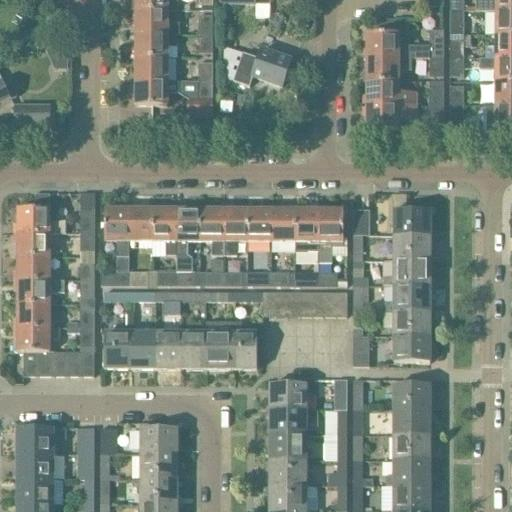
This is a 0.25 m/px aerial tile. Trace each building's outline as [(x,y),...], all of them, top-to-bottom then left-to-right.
[(177,14),(177,0),(135,0),(136,13),(168,13),(168,14),(177,14)] [(213,9),(212,0),(198,0),(199,9),(213,9)] [(219,0),(219,9),(256,9),(256,7),(256,0),(219,0)] [(443,0),(419,0),(420,9),(443,10),(443,0)] [(449,0),(450,14),(465,14),(464,0),(449,0)] [(496,14),(511,14),(511,0),(495,0),(496,1),(476,1),(475,14),(496,14)] [(168,13),(136,13),(135,37),(177,37),(179,37),(179,26),(168,26),(168,14),(168,13)] [(465,14),(450,14),(449,38),(465,38),(465,14)] [(511,38),(511,14),(496,14),(496,38),(511,38)] [(198,37),(212,37),(213,19),(199,19),(198,37)] [(366,37),(366,62),(412,62),(429,62),(443,62),(443,34),(429,34),(429,48),(398,48),(398,37),(366,37)] [(135,37),(135,61),(168,61),(168,49),(177,49),(177,37),(135,37)] [(212,57),(212,37),(198,37),(198,56),(212,57)] [(465,38),(449,38),(449,61),(464,62),(465,38)] [(511,61),(511,38),(496,38),(495,49),(487,49),(487,61),(487,62),(511,61)] [(291,62),(261,52),(258,60),(244,55),(234,84),(249,90),(253,80),(281,89),(291,62)] [(168,61),(135,61),(135,85),(167,85),(168,61)] [(464,81),(464,62),(449,61),(449,81),(464,81)] [(495,86),(511,85),(511,61),(487,62),(487,61),(480,61),(480,72),(495,72),(495,86)] [(362,76),(362,83),(365,85),(366,85),(398,86),(398,73),(412,73),(412,62),(366,62),(366,74),(365,74),(362,76)] [(443,81),(443,62),(429,62),(429,81),(443,81)] [(199,67),(198,85),(212,85),(212,67),(199,67)] [(0,78),(0,108),(17,100),(9,81),(3,84),(0,78)] [(429,110),(443,110),(443,84),(429,84),(429,110)] [(135,85),(135,109),(167,109),(167,96),(179,97),(179,85),(167,85),(135,85)] [(212,105),(212,85),(198,85),(198,100),(187,100),(187,119),(211,119),(211,104),(212,105)] [(398,86),(366,85),(366,109),(417,110),(417,96),(398,96),(398,86)] [(511,85),(495,86),(495,109),(511,109),(511,85)] [(450,91),(450,109),(465,109),(465,91),(450,91)] [(51,108),(15,108),(15,129),(50,129),(51,108)] [(417,110),(366,109),(365,134),(398,134),(398,122),(417,122),(417,110)] [(464,133),(465,109),(450,109),(449,133),(464,133)] [(483,110),(483,142),(511,141),(511,109),(495,109),(495,111),(483,110)] [(443,110),(429,110),(429,133),(443,134),(443,110)] [(80,196),(80,236),(95,236),(95,213),(95,196),(80,196)] [(17,211),(17,235),(50,236),(66,236),(66,223),(50,223),(50,211),(17,211)] [(130,276),(130,245),(129,245),(129,212),(105,212),(105,245),(116,245),(116,276),(101,276),(101,290),(129,290),(129,276),(130,276)] [(129,245),(130,245),(153,245),(153,213),(129,212),(129,245)] [(153,213),(153,245),(165,245),(165,259),(176,259),(176,213),(153,213)] [(200,213),(176,213),(176,259),(188,259),(188,245),(200,245),(200,213)] [(224,213),(200,213),(200,245),(213,245),(213,259),(225,259),(225,245),(224,245),(224,213)] [(224,213),(224,245),(225,245),(225,259),(237,259),(238,245),(247,245),(247,213),(224,213)] [(271,213),(247,213),(247,245),(271,245),(271,213)] [(271,245),(295,246),(295,213),(271,213),(271,245)] [(318,254),(318,213),(295,213),(295,246),(295,256),(309,256),(309,254),(318,254)] [(318,213),(318,254),(319,254),(319,266),(333,266),(333,246),(343,246),(343,214),(318,213)] [(354,239),(364,239),(370,239),(369,214),(354,214),(354,239)] [(394,240),(430,240),(430,214),(394,214),(394,240)] [(50,260),(50,236),(17,235),(17,259),(50,260)] [(95,236),(80,236),(80,260),(95,260),(95,236)] [(354,264),(363,264),(364,239),(354,239),(354,264)] [(394,264),(430,265),(430,240),(394,240),(394,264)] [(50,283),(50,260),(17,259),(17,283),(50,283)] [(95,260),(80,260),(80,283),(94,283),(95,260)] [(353,289),(363,290),(363,264),(354,264),(353,289)] [(394,290),(430,290),(430,265),(394,264),(394,280),(384,280),(384,289),(394,289),(394,290)] [(129,290),(153,290),(153,276),(130,276),(129,276),(129,290)] [(153,276),(153,290),(176,290),(176,276),(153,276)] [(176,276),(176,290),(195,290),(195,276),(176,276)] [(205,290),(224,290),(224,276),(205,276),(205,290)] [(243,276),(224,276),(224,290),(242,290),(243,276)] [(252,290),(271,291),(271,276),(252,276),(252,290)] [(271,276),(271,291),(290,291),(290,276),(271,276)] [(300,291),(318,291),(318,277),(300,276),(300,291)] [(318,277),(318,291),(337,291),(338,277),(318,277)] [(50,283),(17,283),(17,307),(50,307),(50,295),(64,295),(64,283),(50,283)] [(94,283),(80,283),(80,307),(94,307),(94,283)] [(363,314),(363,290),(353,289),(353,314),(363,314)] [(430,315),(430,290),(394,290),(394,305),(383,305),(383,315),(394,315),(430,315)] [(104,306),(129,306),(129,296),(104,296),(104,306)] [(129,296),(129,306),(155,306),(155,296),(129,296)] [(180,306),(180,296),(155,296),(155,306),(180,306)] [(205,296),(180,296),(180,306),(205,307),(205,296)] [(231,307),(231,296),(205,296),(205,307),(231,307)] [(263,297),(231,296),(231,307),(263,307),(263,297)] [(275,320),(276,297),(263,297),(263,320),(275,320)] [(276,297),(275,320),(287,320),(287,297),(276,297)] [(299,320),(299,297),(287,297),(287,320),(299,320)] [(311,320),(311,297),(299,297),(299,320),(311,320)] [(322,320),(323,297),(311,297),(311,320),(322,320)] [(334,321),(334,297),(323,297),(322,320),(334,321)] [(347,297),(334,297),(334,321),(347,321),(347,297)] [(50,331),(50,307),(17,307),(17,330),(50,331)] [(94,307),(80,307),(79,331),(94,331),(94,307)] [(363,340),(363,314),(353,314),(353,340),(363,340)] [(430,340),(430,315),(394,315),(394,339),(394,340),(430,340)] [(231,336),(231,371),(256,371),(256,336),(242,336),(242,325),(231,325),(231,336)] [(24,355),(36,355),(50,355),(50,342),(60,342),(60,331),(50,331),(17,330),(17,343),(14,343),(14,354),(17,354),(17,355),(24,355)] [(79,356),(80,356),(94,356),(94,331),(79,331),(79,356)] [(129,371),(129,335),(103,335),(103,371),(129,371)] [(155,371),(155,335),(129,335),(129,371),(155,371)] [(180,336),(155,335),(155,371),(180,371),(180,336)] [(180,371),(205,371),(205,336),(180,336),(180,371)] [(231,371),(231,336),(205,336),(205,371),(231,371)] [(353,340),(353,355),(369,356),(369,340),(363,340),(353,340)] [(394,340),(394,365),(430,365),(430,340),(394,340)] [(36,380),(36,355),(24,355),(24,380),(36,380)] [(50,355),(36,355),(36,380),(53,380),(53,355),(50,355)] [(53,355),(53,380),(66,380),(66,355),(53,355)] [(66,355),(66,380),(80,380),(80,356),(79,356),(66,355)] [(94,356),(80,356),(80,380),(94,380),(94,356)] [(270,387),(270,413),(305,412),(305,398),(315,398),(315,384),(305,384),(305,387),(270,387)] [(337,412),(347,412),(347,384),(337,384),(337,412)] [(393,413),(430,413),(430,387),(394,387),(393,413)] [(353,412),(363,412),(363,388),(353,388),(353,412)] [(270,413),(270,437),(305,438),(305,412),(270,413)] [(337,438),(347,438),(347,412),(337,412),(337,438)] [(353,412),(353,438),(363,438),(363,412),(353,412)] [(393,438),(430,438),(430,413),(393,413),(393,438)] [(18,431),(18,457),(54,457),(54,441),(67,441),(66,431),(18,431)] [(142,457),(178,457),(178,432),(142,431),(142,457)] [(77,433),(77,457),(94,457),(94,432),(77,433)] [(100,432),(100,457),(110,457),(110,458),(118,458),(118,433),(100,432)] [(305,438),(270,437),(270,463),(305,463),(305,438)] [(337,464),(347,464),(347,438),(337,438),(337,464)] [(363,438),(353,438),(353,464),(363,464),(363,438)] [(393,464),(430,464),(430,438),(393,438),(393,464)] [(18,482),(54,482),(54,457),(18,457),(18,482)] [(94,482),(94,457),(77,457),(78,484),(84,484),(84,482),(94,482)] [(110,482),(110,458),(110,457),(100,457),(100,482),(110,482)] [(178,483),(178,457),(142,457),(142,482),(178,483)] [(305,463),(270,463),(270,489),(305,489),(305,463)] [(337,489),(347,489),(347,464),(337,464),(337,489)] [(363,464),(353,464),(353,489),(363,489),(363,464)] [(387,489),(387,490),(393,490),(393,489),(430,489),(430,464),(393,464),(393,480),(387,480),(387,489)] [(17,507),(54,508),(54,482),(18,482),(17,507)] [(84,508),(94,508),(94,482),(84,482),(84,484),(84,508)] [(100,508),(110,508),(110,482),(100,482),(100,508)] [(142,508),(178,508),(178,483),(142,482),(142,508)] [(305,511),(305,489),(270,489),(269,511),(305,511)] [(336,511),(346,511),(347,489),(337,489),(336,511)] [(362,511),(363,489),(353,489),(352,511),(362,511)] [(393,511),(429,511),(430,489),(393,489),(393,490),(393,511)]
